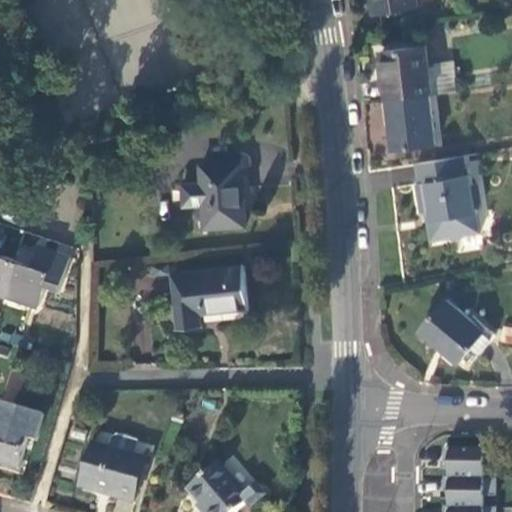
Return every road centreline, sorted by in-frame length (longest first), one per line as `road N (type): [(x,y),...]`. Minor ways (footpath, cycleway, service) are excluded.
road 1 (tertiary): [(320,0),(336,93),(350,374)]
road 2 (residential): [(82,380),(350,374)]
road 3 (residential): [(351,411),(511,411)]
